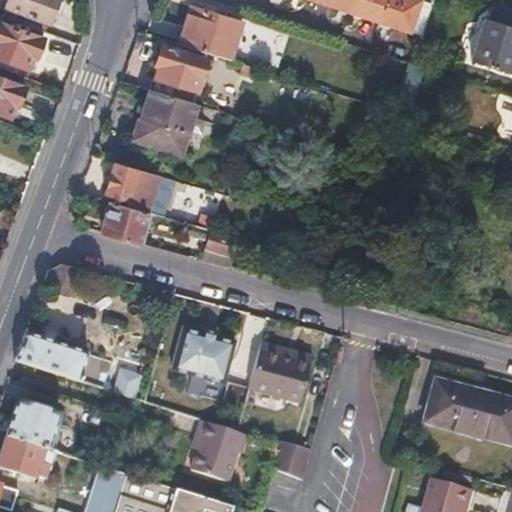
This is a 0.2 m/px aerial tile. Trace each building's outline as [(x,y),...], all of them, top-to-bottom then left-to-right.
[(55,0),(6,0),(4,7),(6,8),(3,18),(43,33),(46,23),(47,24),(55,0)] [(290,0),(270,0),(270,1),(270,4),(273,7),(287,13),(290,0)] [(323,0),(290,0),(287,13),(297,15),(301,14),(305,12),(308,0),(313,0),(322,3),(323,0)] [(356,0),(323,0),(322,3),(335,7),(331,21),(331,24),(333,28),(345,32),(356,0)] [(388,0),(356,0),(345,32),(355,35),(360,34),(363,31),(368,18),(381,22),(388,0)] [(420,0),(388,0),(381,22),(379,29),(377,37),(377,41),(380,43),(384,45),(388,45),(391,44),(393,41),(397,28),(411,32),(420,0)] [(511,10),(493,4),(488,20),(485,19),(471,65),(511,76),(511,73),(511,10)] [(191,7),(179,44),(230,60),(242,23),(191,7)] [(42,38),(0,22),(0,59),(27,69),(31,56),(35,57),(42,38)] [(38,58),(63,68),(72,46),(46,36),(38,58)] [(164,67),(160,79),(155,78),(152,77),(148,90),(174,98),(178,84),(196,90),(206,58),(162,44),(156,64),(158,65),(164,67)] [(155,78),(160,79),(164,67),(158,65),(155,78)] [(23,87),(0,77),(0,113),(8,116),(13,104),(16,105),(23,87)] [(192,104),(196,90),(178,84),(174,98),(192,104)] [(148,90),(147,90),(132,139),(181,153),(188,129),(191,117),(195,105),(192,104),(174,98),(148,90)] [(191,117),(188,129),(199,132),(203,121),(191,117)] [(346,192),(363,197),(373,159),(356,155),(346,192)] [(148,214),(160,174),(115,161),(106,193),(130,200),(128,208),(147,213),(148,214)] [(101,233),(138,243),(147,213),(128,208),(109,202),(101,233)] [(206,240),(200,260),(226,268),(235,239),(191,226),(188,235),(206,240)] [(58,263),(49,268),(42,287),(41,287),(66,295),(69,285),(79,287),(84,269),(58,263)] [(222,381),(231,345),(185,333),(175,370),(222,381)] [(14,362),(79,383),(87,358),(88,356),(24,335),(14,362)] [(264,340),(261,349),(297,358),(299,350),(264,340)] [(297,358),(261,349),(250,386),(302,401),(315,354),(299,350),(297,358)] [(87,358),(79,383),(88,385),(95,360),(87,358)] [(454,393),(455,386),(436,380),(434,388),(454,393)] [(454,393),(434,388),(425,422),(511,444),(511,441),(511,400),(455,386),(454,393)] [(18,401),(6,437),(45,449),(48,450),(60,414),(18,401)] [(192,437),(200,439),(196,450),(190,470),(226,482),(242,434),(198,420),(192,437)] [(45,449),(6,437),(0,457),(0,467),(35,479),(36,476),(46,479),(50,466),(41,463),(45,449)] [(200,439),(192,437),(189,447),(196,450),(200,439)] [(279,446),(272,472),(305,482),(313,450),(278,442),(277,446),(279,446)] [(48,450),(45,449),(41,463),(50,466),(54,452),(48,450)] [(114,511),(126,475),(99,466),(83,511),(65,511),(57,509),(56,511),(35,504),(32,511),(114,511)] [(229,511),(231,507),(126,475),(114,511),(229,511)] [(421,511),(458,511),(461,502),(468,504),(473,489),(431,478),(421,511)] [(0,509),(8,511),(11,511),(16,497),(0,492),(0,486),(1,483),(0,482),(0,509)] [(461,502),(458,511),(465,511),(468,504),(461,502)]
